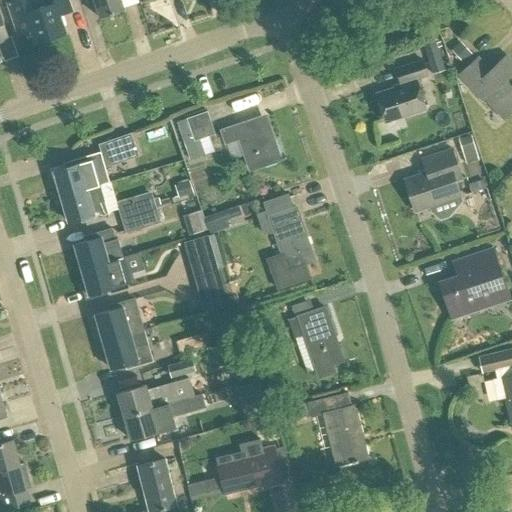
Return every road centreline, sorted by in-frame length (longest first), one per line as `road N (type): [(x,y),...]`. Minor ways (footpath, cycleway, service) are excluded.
road 1 (residential): [(434,503),(366,259),(282,22)]
road 2 (residential): [(0,118),(282,22)]
road 3 (residential): [(79,511),(0,245)]
